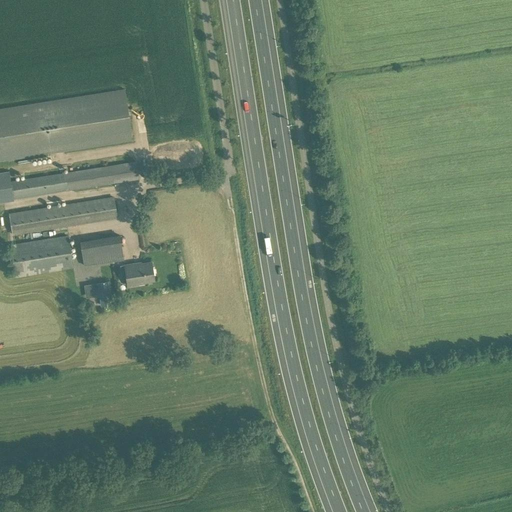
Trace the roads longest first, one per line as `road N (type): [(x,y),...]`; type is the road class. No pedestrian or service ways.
road 1 (primary): [(364,511),(317,371),(256,0)]
road 2 (primary): [(232,0),(292,365),(339,511)]
road 3 (track): [(313,511),(271,418),(229,173)]
